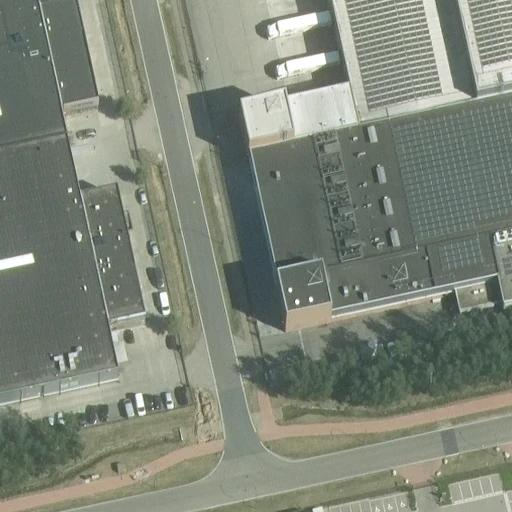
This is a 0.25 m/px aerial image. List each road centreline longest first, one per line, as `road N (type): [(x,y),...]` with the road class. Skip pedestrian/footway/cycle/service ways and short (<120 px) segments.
road 1 (unclassified): [(249,484),(142,0)]
road 2 (unclassified): [(249,484),(511,428)]
road 3 (unclassified): [(126,511),(249,484)]
